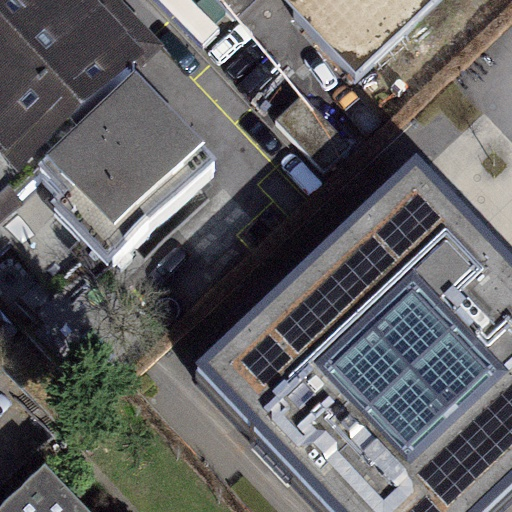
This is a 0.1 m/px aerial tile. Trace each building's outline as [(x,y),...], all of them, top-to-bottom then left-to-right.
[(0,0),(0,216),(24,193),(123,99),(145,78),(69,0),(0,0)] [(444,0),(280,0),(274,7),(351,88),(444,0)] [(207,186),(123,99),(24,193),(108,280),(207,186)] [(345,158),(303,112),(277,135),(319,181),(345,158)] [(511,511),(511,270),(418,170),(184,389),(299,511),(511,511)] [(73,511),(45,481),(11,511),(73,511)]
